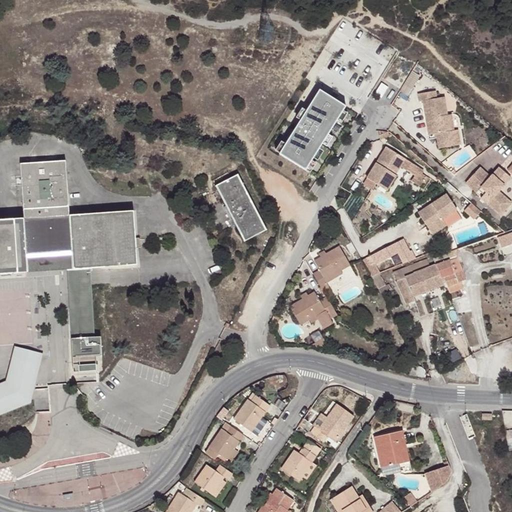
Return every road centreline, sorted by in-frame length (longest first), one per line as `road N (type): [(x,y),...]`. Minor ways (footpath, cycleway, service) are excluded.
road 1 (residential): [(382,106),(310,217),(253,341),(260,365)]
road 2 (unclassified): [(103,511),(159,482),(219,388),(260,365)]
road 3 (unclassified): [(321,365),(412,390),(511,399)]
road 4 (residential): [(239,511),(321,365)]
road 5 (unknown): [(486,397),(492,361),(478,330),(474,279),(511,264)]
road 6 (unknown): [(309,511),(331,466),(396,386)]
